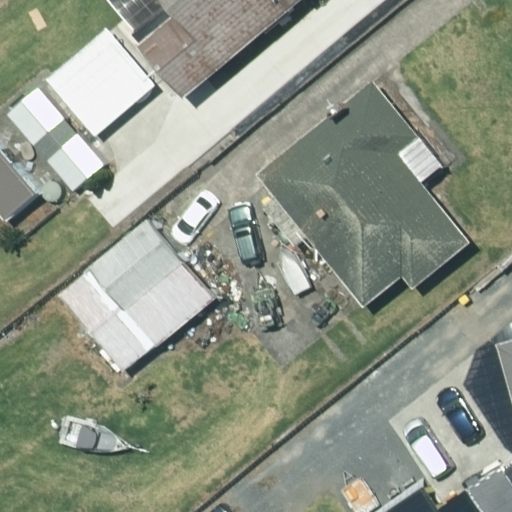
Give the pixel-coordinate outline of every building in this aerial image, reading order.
[(303,0),(176,0),(143,28),(196,91),(303,0)] [(116,37),(56,91),(104,145),(164,91),(116,37)] [(423,284),(480,238),(406,149),(426,133),(381,77),(267,169),(373,302),(412,270),(423,284)] [(59,194),(0,241),(0,279),(20,305),(98,242),(59,194)] [(157,215),(69,288),(132,364),(221,293),(157,215)] [(511,511),(511,465),(509,461),(435,511),(511,511)]
